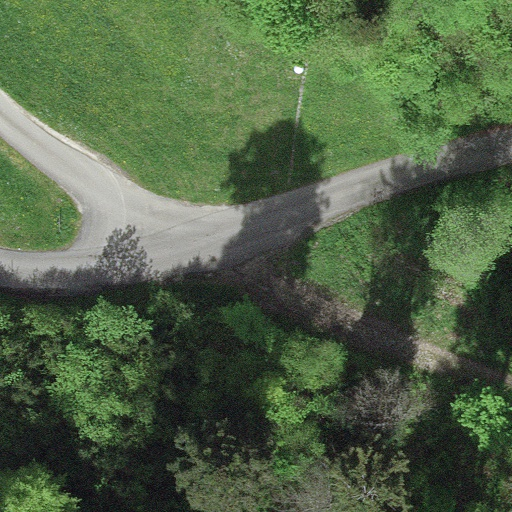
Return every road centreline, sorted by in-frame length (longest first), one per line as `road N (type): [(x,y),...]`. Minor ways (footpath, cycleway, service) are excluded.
road 1 (unclassified): [(0,271),(74,273),(178,252),(457,150),(511,142)]
road 2 (track): [(232,238),(337,299),(511,382)]
